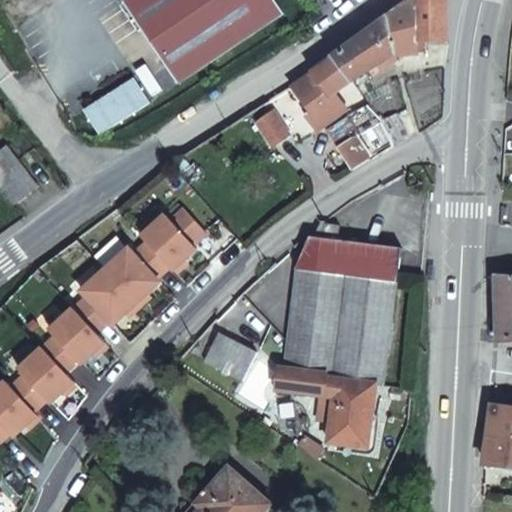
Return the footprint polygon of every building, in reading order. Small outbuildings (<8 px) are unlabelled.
[(284,12),(275,0),(125,0),(123,2),(178,83),(284,12)] [(412,0),(388,17),(398,56),(420,54),(420,41),(419,0),(412,0)] [(419,0),(420,41),(449,40),(448,0),(419,0)] [(388,17),(333,56),(353,83),(356,81),(395,56),(398,56),(388,17)] [(333,56),(295,83),(323,126),(347,109),(336,94),(353,83),(333,56)] [(85,110),(101,136),(152,103),(136,77),(85,110)] [(323,126),(295,83),(293,85),(310,110),(306,112),(317,128),(323,126)] [(257,118),(271,139),(288,128),(273,105),(256,116),(257,118)] [(366,133),(382,121),(373,110),(358,121),(366,133)] [(348,117),(344,120),(330,130),(356,170),(372,160),(357,137),(359,135),(348,117)] [(0,148),(0,185),(12,202),(36,185),(6,144),(0,148)] [(144,237),(150,243),(172,268),(175,272),(199,250),(195,246),(209,235),(187,210),(174,222),(168,216),(144,237)] [(276,365),(273,384),(325,392),(327,376),(340,378),(334,442),(371,448),(379,386),(386,388),(403,256),(335,246),(337,234),(320,232),(315,243),(308,243),(295,270),(281,365),(276,365)] [(131,249),(107,270),(138,305),(162,283),(158,280),(172,268),(150,243),(137,255),(131,249)] [(89,298),(76,309),(98,334),(111,322),(114,326),(138,305),(107,270),(84,292),(89,298)] [(511,274),(498,274),(500,340),(511,340),(511,274)] [(83,365),(107,344),(76,309),(52,330),(57,336),(44,348),(66,373),(79,362),(83,365)] [(220,333),(205,360),(242,381),(256,353),(220,333)] [(66,373),(44,348),(20,370),(25,375),(13,387),(35,412),(48,400),(51,404),(75,383),(66,373)] [(35,412),(13,387),(7,381),(0,387),(0,443),(11,433),(14,437),(38,416),(35,412)] [(490,435),(511,438),(511,407),(494,405),(490,435)] [(511,466),(511,438),(490,435),(488,463),(511,466)] [(309,438),(301,447),(313,456),(323,462),(329,453),(309,438)] [(266,511),(272,505),(230,470),(197,510),(198,511),(266,511)]
